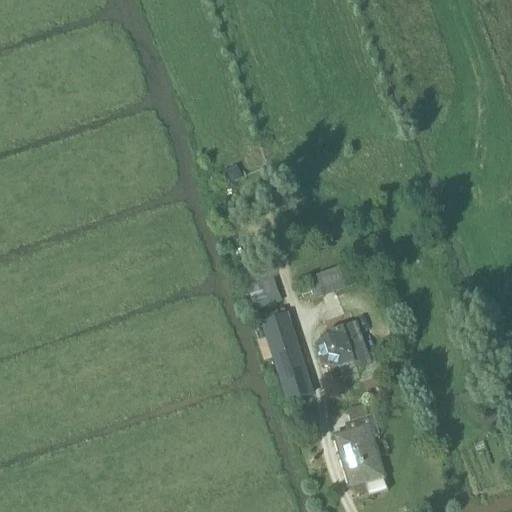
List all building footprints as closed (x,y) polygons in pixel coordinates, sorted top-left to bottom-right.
[(265,262),(246,269),(256,296),(275,289),(265,262)] [(345,288),(338,269),(315,277),(323,297),(345,288)] [(315,349),(321,367),(339,370),(354,364),(356,369),(369,365),(354,325),(326,335),(315,349)] [(292,333),(268,341),(288,403),(312,396),(292,333)] [(346,426),(349,435),(336,439),(351,488),(366,484),(370,498),(388,492),(371,438),(378,436),(373,418),(346,426)]
